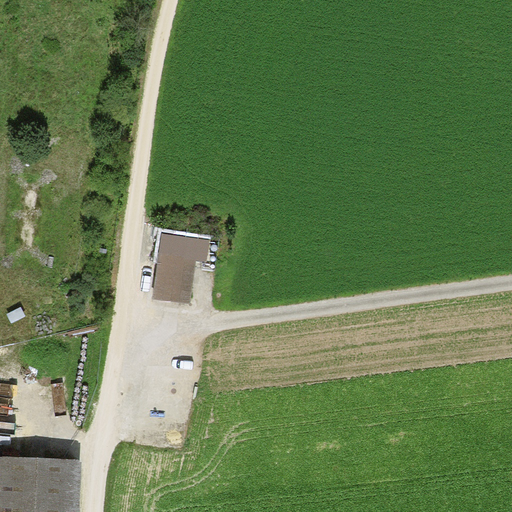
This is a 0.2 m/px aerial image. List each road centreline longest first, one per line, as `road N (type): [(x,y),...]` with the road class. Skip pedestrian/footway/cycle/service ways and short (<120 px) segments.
road 1 (track): [(174,0),(92,511)]
road 2 (track): [(511,282),(328,307),(118,321)]
